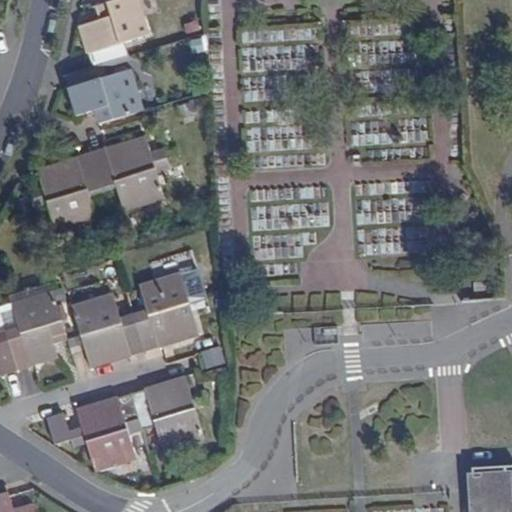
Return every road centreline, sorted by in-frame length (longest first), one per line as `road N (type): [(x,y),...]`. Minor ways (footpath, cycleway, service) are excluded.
road 1 (residential): [(511,317),(448,349),(326,362),(308,371),(276,403),(247,467),(191,511)]
road 2 (residential): [(166,363),(0,418)]
road 3 (residential): [(47,0),(0,142)]
road 4 (residential): [(17,447),(126,511)]
